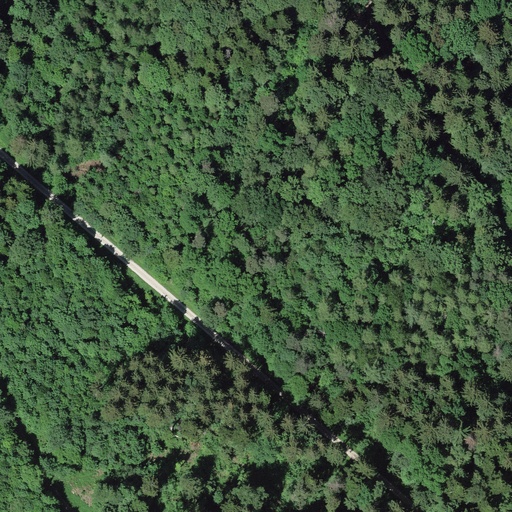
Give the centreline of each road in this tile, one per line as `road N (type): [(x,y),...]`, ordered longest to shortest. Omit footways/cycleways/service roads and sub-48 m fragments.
road 1 (track): [(419,511),(0,151)]
road 2 (track): [(511,229),(373,28),(369,0)]
road 3 (track): [(0,371),(26,448),(70,511)]
